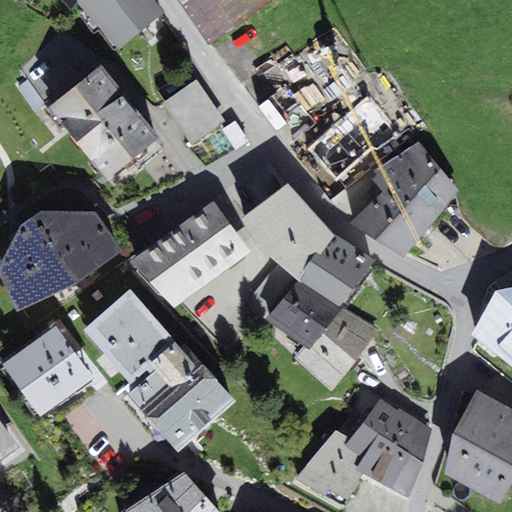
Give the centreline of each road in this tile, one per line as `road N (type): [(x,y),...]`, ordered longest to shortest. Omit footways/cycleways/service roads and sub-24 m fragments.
road 1 (residential): [(167,0),(344,229),(470,300)]
road 2 (residential): [(415,511),(470,300)]
road 3 (unknown): [(0,393),(51,463),(54,485),(42,511)]
